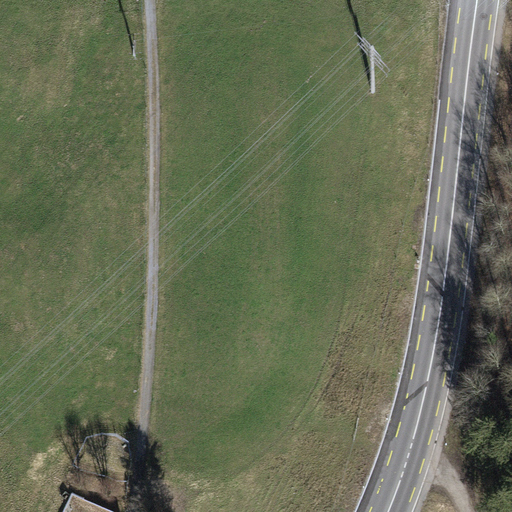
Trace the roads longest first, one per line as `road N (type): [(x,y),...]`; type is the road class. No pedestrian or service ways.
road 1 (primary): [(388,511),(441,305),(477,0)]
road 2 (track): [(135,511),(149,353),(151,0)]
